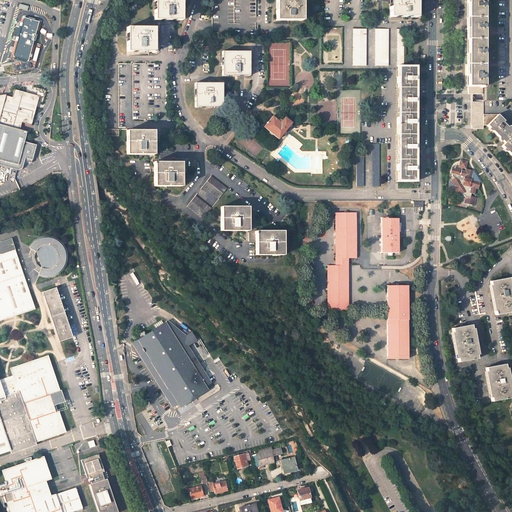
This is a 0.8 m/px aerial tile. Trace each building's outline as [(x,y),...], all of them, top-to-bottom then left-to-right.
[(154,0),(154,19),(181,20),(181,8),(181,0),(154,0)] [(234,36),(255,36),(255,20),(255,0),(211,0),(212,33),(234,33),(234,36)] [(275,0),(275,4),(275,16),(303,16),(302,0),(275,0)] [(386,0),(386,16),(412,16),(412,0),(386,0)] [(467,0),(467,97),(469,97),(484,97),(484,88),(484,79),(484,54),(485,29),(485,6),(485,0),(467,0)] [(40,21),(25,18),(13,58),(29,62),(40,21)] [(154,28),(127,27),(126,51),(153,51),(154,39),(154,28)] [(365,66),(365,30),(351,29),(351,66),(365,66)] [(374,30),(373,66),(386,67),(387,30),(374,30)] [(222,63),(222,76),(248,76),(249,51),(222,51),(222,63)] [(413,67),(402,67),(396,67),(395,183),(412,183),(412,171),(412,150),(413,124),(413,101),(413,80),(413,67)] [(222,83),(194,83),(194,96),(194,107),(222,107),(222,83)] [(0,160),(18,165),(24,141),(26,134),(27,131),(20,130),(22,123),(31,125),(39,96),(34,94),(14,89),(12,97),(6,95),(6,94),(0,94),(0,160)] [(511,127),(510,125),(508,127),(504,122),(505,121),(499,114),(497,116),(497,114),(484,114),(484,104),(484,102),(471,102),(471,114),(471,126),(472,126),(472,129),(484,129),(484,125),(488,125),(490,128),(489,129),(491,131),(494,131),(497,134),(500,137),(499,140),(502,142),(503,140),(505,143),(502,146),(505,148),(504,150),(506,152),(508,151),(511,155),(511,127)] [(269,132),(277,139),(292,122),(284,115),(281,118),(279,117),(276,119),(272,115),(262,126),(269,132)] [(139,131),(126,131),(126,155),(153,155),(153,131),(139,131)] [(32,160),(36,145),(31,143),(24,141),(18,165),(16,170),(17,170),(19,170),(20,170),(21,169),(22,167),(25,158),(32,160)] [(0,165),(16,170),(18,165),(0,160),(0,165)] [(180,187),(181,162),(167,162),(154,162),(154,187),(180,187)] [(459,176),(460,172),(464,172),(467,170),(468,165),(463,164),(460,166),(459,172),(452,170),(451,173),(449,173),(448,178),(451,179),(451,180),(455,180),(454,183),(456,186),(457,190),(460,190),(458,192),(460,196),(464,194),(466,198),(465,203),(474,206),(476,196),(471,194),(471,192),(474,193),(475,187),(477,187),(479,181),(475,180),(472,179),(473,174),(466,172),(466,175),(463,174),(462,177),(459,176)] [(211,176),(203,186),(218,198),(226,188),(211,176)] [(456,186),(451,189),(453,194),(458,192),(460,190),(457,190),(456,186)] [(187,207),(202,219),(211,208),(196,196),(187,207)] [(412,202),(411,207),(418,207),(418,212),(421,212),(421,202),(412,202)] [(232,208),(221,208),(221,231),(248,231),(248,208),(232,208)] [(335,212),(334,212),(334,265),(327,265),(327,310),(349,310),(348,265),(348,257),(356,257),(356,247),(355,212),(335,212)] [(397,219),(379,219),(379,253),(396,253),(397,219)] [(256,242),(256,255),(283,255),(283,231),(269,232),(250,232),(250,242),(256,242)] [(31,256),(33,266),(31,266),(30,265),(27,269),(29,272),(32,275),(36,278),(39,279),(45,280),(50,280),(51,282),(53,281),(58,279),(63,274),(66,269),(67,266),(69,258),(68,255),(67,249),(65,246),(61,242),(59,240),(52,236),(46,235),(39,236),(40,239),(35,240),(32,243),(29,245),(27,249),(25,253),(25,256),(29,258),(30,255),(31,256)] [(0,454),(9,452),(5,442),(26,436),(29,445),(64,434),(58,414),(49,417),(44,397),(58,393),(46,357),(10,370),(12,377),(0,381),(0,319),(34,307),(14,250),(0,254),(0,454)] [(511,298),(507,277),(488,281),(492,300),(495,315),(511,311),(511,298)] [(385,286),(385,358),(407,358),(406,286),(385,286)] [(42,292),(59,342),(72,337),(55,288),(42,292)] [(210,383),(187,345),(195,340),(191,334),(186,337),(167,322),(131,344),(171,407),(177,404),(205,386),(210,383)] [(450,329),(457,364),(476,359),(473,343),(470,325),(450,329)] [(510,398),(504,364),(485,367),(491,401),(510,398)] [(205,386),(177,404),(179,408),(207,390),(205,386)] [(281,453),(279,447),(255,454),(258,466),(273,462),(272,455),(281,453)] [(246,461),(252,460),(249,450),(237,453),(237,456),(234,457),(237,469),(247,467),(246,461)] [(116,511),(106,480),(103,480),(101,473),(104,473),(98,455),(80,461),(86,478),(89,477),(89,479),(89,480),(88,480),(88,482),(89,483),(90,483),(91,484),(89,485),(97,511),(116,511)] [(73,511),(82,509),(75,489),(50,497),(44,481),(50,479),(42,457),(30,462),(30,460),(30,459),(30,458),(29,458),(24,459),(24,460),(24,461),(25,461),(26,463),(2,471),(6,483),(0,484),(0,500),(2,500),(3,504),(6,503),(9,511),(73,511)] [(280,461),(283,474),(295,472),(292,458),(280,461)] [(214,491),(215,493),(227,490),(225,480),(212,483),(214,491)] [(201,496),(199,486),(188,489),(190,499),(201,496)] [(309,487),(296,490),(299,501),(312,498),(309,487)] [(268,501),(269,509),(269,511),(281,511),(278,499),(268,501)]
